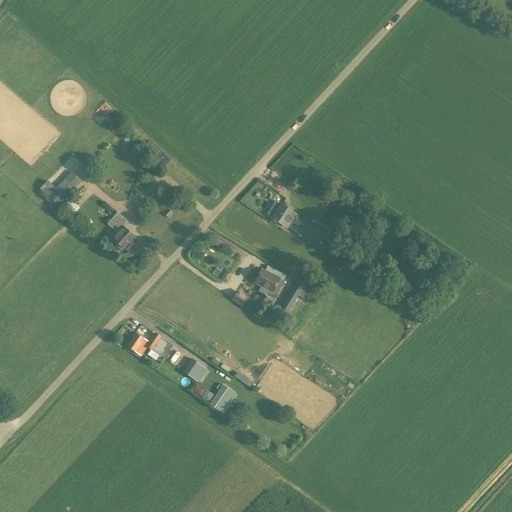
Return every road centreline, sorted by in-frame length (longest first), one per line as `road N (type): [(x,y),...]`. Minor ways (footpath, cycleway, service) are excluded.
road 1 (unclassified): [(5,435),(414,0)]
road 2 (track): [(280,466),(96,340)]
